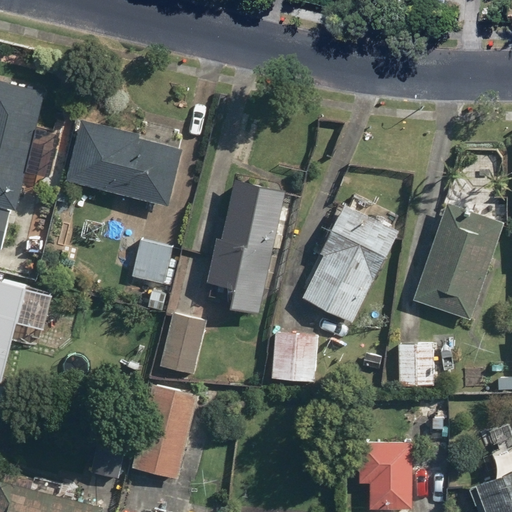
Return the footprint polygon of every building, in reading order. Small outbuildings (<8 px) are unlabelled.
[(0,247),(9,208),(16,209),(43,88),(0,78),(0,247)] [(79,115),(63,179),(166,206),(185,135),(142,125),(141,131),(79,115)] [(255,316),(283,190),(230,178),(204,293),(229,299),(226,309),(255,316)] [(503,221),(443,201),(412,296),(472,315),(503,221)] [(395,225),(342,203),(301,298),(354,321),(395,225)] [(175,246),(138,237),(129,275),(166,284),(175,246)] [(40,337),(52,288),(0,275),(0,381),(13,330),(40,337)] [(207,319),(170,311),(158,368),(195,376),(207,319)] [(315,335),(274,331),(270,379),(310,383),(315,335)] [(434,345),(394,343),(391,386),(431,388),(434,345)] [(177,478),(197,393),(148,382),(129,466),(177,478)] [(414,441),(356,439),(354,483),(368,483),(367,510),(411,511),(414,441)] [(117,477),(123,446),(94,440),(88,471),(117,477)] [(511,511),(511,445),(487,454),(496,477),(470,487),(479,511),(511,511)] [(29,477),(0,470),(0,511),(99,511),(102,504),(26,487),(29,477)]
